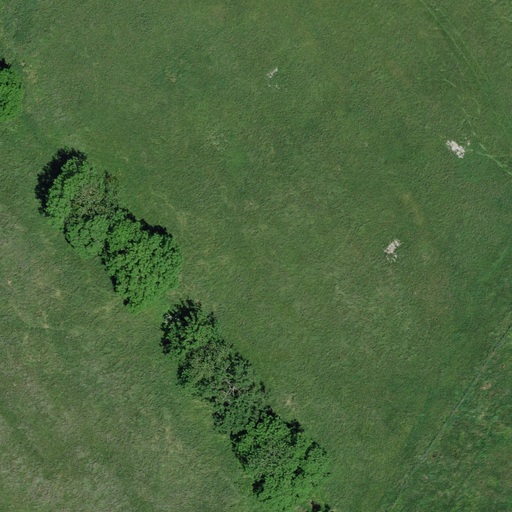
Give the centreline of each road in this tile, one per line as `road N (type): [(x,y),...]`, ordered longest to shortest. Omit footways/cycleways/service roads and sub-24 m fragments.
road 1 (unknown): [(101,511),(0,373)]
road 2 (unknown): [(511,123),(421,0)]
